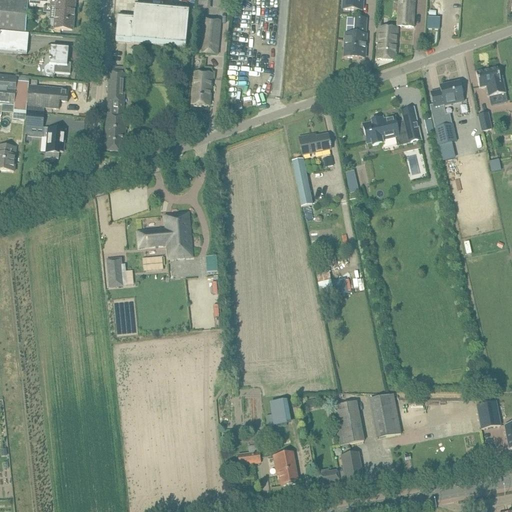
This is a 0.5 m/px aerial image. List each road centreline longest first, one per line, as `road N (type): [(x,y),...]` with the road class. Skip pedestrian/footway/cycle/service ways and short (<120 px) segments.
road 1 (unclassified): [(90,183),(511,29)]
road 2 (unclassified): [(90,183),(105,0)]
